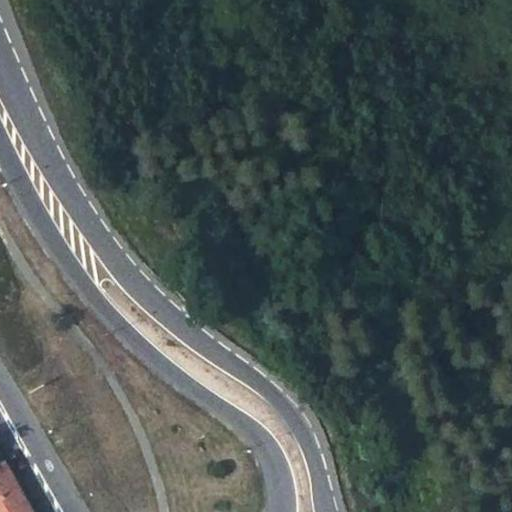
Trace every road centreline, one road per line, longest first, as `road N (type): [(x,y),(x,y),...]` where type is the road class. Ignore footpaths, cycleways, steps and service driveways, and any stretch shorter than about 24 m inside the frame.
road 1 (primary): [(212,363),(113,294),(40,199),(0,98)]
road 2 (primary): [(331,511),(284,408),(212,363)]
road 3 (primary): [(212,363),(267,456),(278,511)]
road 4 (tertiary): [(0,400),(64,511)]
